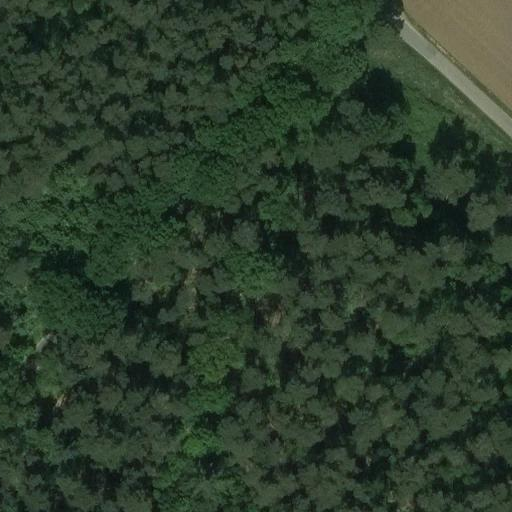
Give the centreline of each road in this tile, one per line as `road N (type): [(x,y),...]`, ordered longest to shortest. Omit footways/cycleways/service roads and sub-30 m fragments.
road 1 (track): [(371,2),(337,65),(169,511)]
road 2 (unclassified): [(371,2),(0,401)]
road 3 (unclassified): [(371,2),(511,130)]
